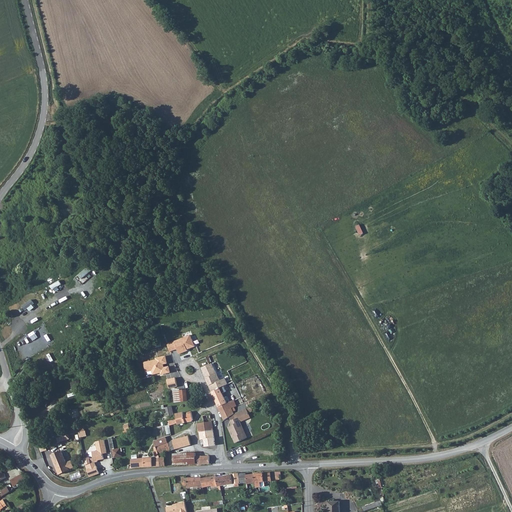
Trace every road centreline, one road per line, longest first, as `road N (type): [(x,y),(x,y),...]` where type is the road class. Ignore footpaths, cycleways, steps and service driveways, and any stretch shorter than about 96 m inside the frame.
road 1 (track): [(436,455),(412,396),(314,226)]
road 2 (unclassified): [(24,0),(44,83),(43,116),(35,145),(0,196)]
road 3 (secondary): [(307,464),(427,457),(511,426)]
road 4 (secondary): [(56,489),(221,468)]
